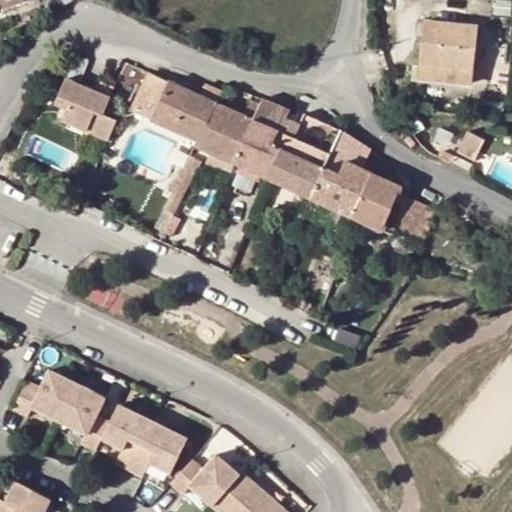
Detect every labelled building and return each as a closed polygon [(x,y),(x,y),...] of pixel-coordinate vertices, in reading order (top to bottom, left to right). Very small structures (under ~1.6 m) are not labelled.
[(0,0),(0,4),(2,13),(43,2),(42,0),(0,0)] [(478,27),(424,21),(419,77),(472,83),(478,27)] [(131,108),(196,140),(214,103),(220,92),(204,84),(199,95),(146,72),(131,108)] [(107,141),(116,120),(101,114),(108,100),(94,93),(92,92),(77,85),(66,80),(55,105),(67,109),(62,122),(107,141)] [(94,93),(108,100),(112,91),(98,84),(94,93)] [(261,101),(253,119),(234,163),(240,167),(262,176),(266,179),(288,129),(292,121),(284,118),(287,112),(261,101)] [(253,119),(214,103),(196,140),(194,145),(211,153),(234,163),(253,119)] [(304,113),(295,132),(288,129),(266,179),(310,199),(321,170),(340,130),(304,113)] [(352,218),(369,174),(357,167),(368,146),(349,135),(340,130),(321,170),(310,199),(352,218)] [(492,144),(474,133),(464,151),(482,161),(492,144)] [(230,174),(234,163),(211,153),(207,163),(230,174)] [(189,156),(185,164),(196,169),(200,162),(189,156)] [(196,169),(185,164),(182,170),(193,176),(196,169)] [(240,167),(233,185),(249,192),(254,181),(260,183),(262,176),(240,167)] [(180,169),(172,187),(184,193),(193,176),(182,170),(180,169)] [(399,188),(369,174),(352,218),(392,237),(395,230),(422,242),(435,212),(397,194),(399,188)] [(280,223),(296,230),(303,214),(287,207),(280,223)] [(178,217),(174,215),(165,233),(169,236),(178,217)] [(0,250),(7,254),(16,239),(9,235),(0,250)] [(95,447),(100,438),(108,420),(94,413),(103,396),(48,368),(39,385),(26,378),(12,406),(27,412),(31,404),(84,431),(80,440),(95,447)] [(117,403),(108,420),(100,438),(119,449),(113,461),(141,476),(147,464),(167,474),(185,438),(117,403)] [(190,459),(168,482),(181,493),(188,484),(218,511),(284,511),(241,472),(238,474),(215,453),(201,469),(190,459)] [(0,511),(38,511),(47,496),(12,477),(2,497),(0,496),(0,511)]
